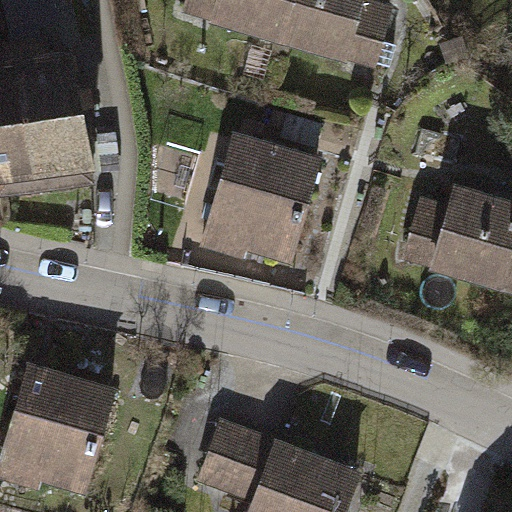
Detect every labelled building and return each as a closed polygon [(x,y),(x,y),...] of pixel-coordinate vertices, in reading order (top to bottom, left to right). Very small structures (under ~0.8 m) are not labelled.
[(183,0),(181,8),(211,16),(215,0),(183,0)] [(215,0),(211,16),(279,34),(288,0),(215,0)] [(288,0),(279,34),(345,51),(358,0),(288,0)] [(391,8),(362,0),(358,0),(345,51),(377,60),(391,8)] [(25,9),(0,12),(0,27),(1,32),(29,28),(25,9)] [(69,52),(0,63),(0,189),(87,177),(69,52)] [(242,228),(238,240),(288,253),(314,155),(234,134),(211,219),(242,228)] [(511,201),(457,187),(452,205),(437,263),(496,278),(511,215),(511,201)] [(404,254),(437,263),(452,205),(419,196),(404,254)] [(511,281),(511,215),(496,278),(511,281)] [(25,367),(3,451),(36,460),(33,470),(82,483),(107,389),(25,367)] [(201,476),(251,495),(272,441),(222,421),(201,476)] [(341,511),(357,473),(272,441),(251,495),(244,511),(341,511)]
